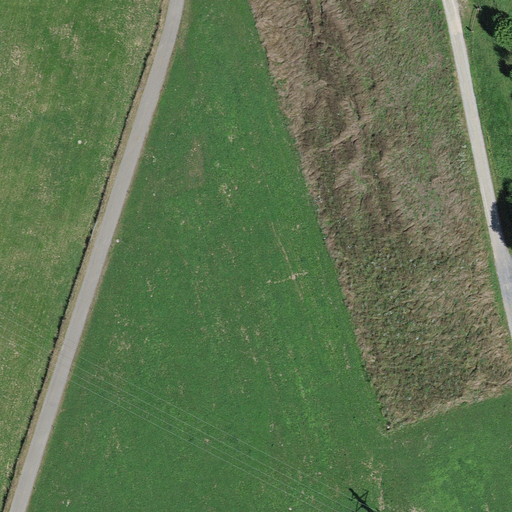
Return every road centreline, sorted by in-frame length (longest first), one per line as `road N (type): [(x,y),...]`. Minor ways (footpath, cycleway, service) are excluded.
road 1 (residential): [(18,511),(176,0)]
road 2 (track): [(511,310),(445,0)]
